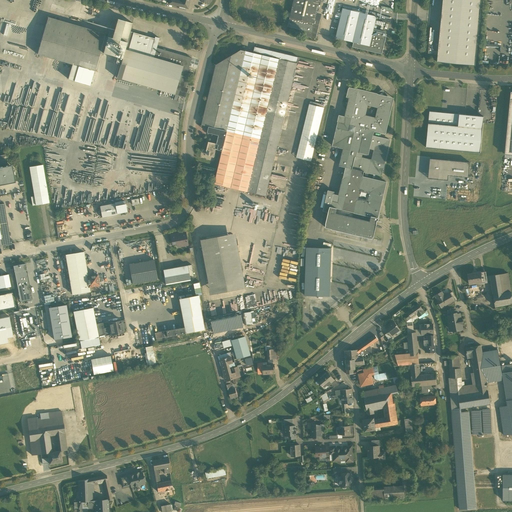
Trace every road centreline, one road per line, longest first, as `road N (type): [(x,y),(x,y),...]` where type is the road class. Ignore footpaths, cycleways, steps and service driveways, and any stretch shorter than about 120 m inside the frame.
road 1 (tertiary): [(0,492),(198,440),(268,405),(332,353)]
road 2 (residential): [(111,235),(169,224),(188,206),(189,128),(217,23)]
road 3 (residential): [(410,71),(404,222),(421,282)]
road 4 (residential): [(217,23),(410,71)]
